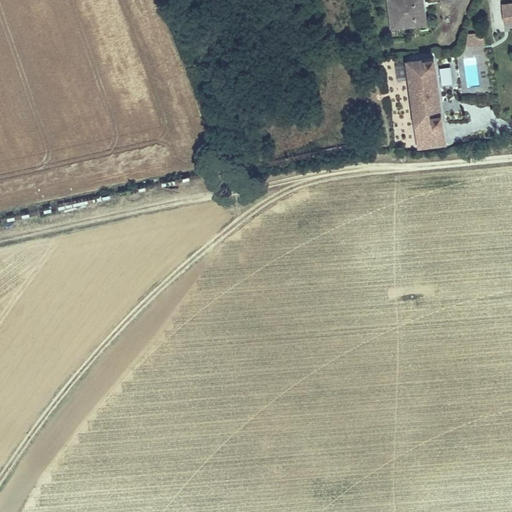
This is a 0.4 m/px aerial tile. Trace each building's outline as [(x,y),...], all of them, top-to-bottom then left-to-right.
[(411,15),(410,0),(385,0),(387,16),(411,15)] [(470,34),(471,42),(483,42),(482,34),(470,34)] [(397,52),(410,119),(440,114),(427,47),(397,52)] [(478,63),(467,63),(468,86),(478,86),(478,63)] [(440,114),(410,119),(415,140),(444,135),(440,114)]
